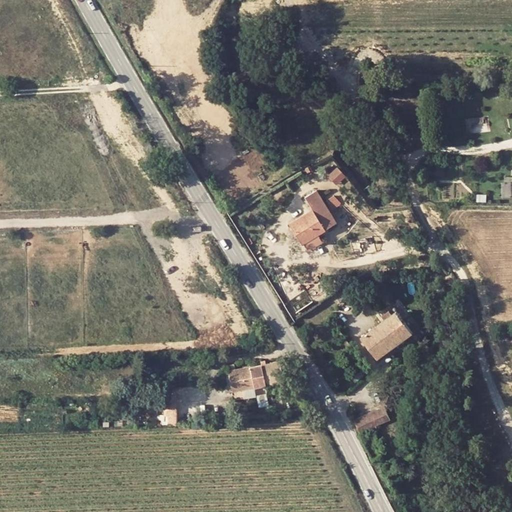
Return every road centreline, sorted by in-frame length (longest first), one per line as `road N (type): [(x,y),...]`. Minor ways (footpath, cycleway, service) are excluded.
road 1 (primary): [(382,511),(293,342),(88,0)]
road 2 (residential): [(292,0),(303,33),(388,140),(423,220),(469,288),(477,337),(511,434)]
road 3 (track): [(173,0),(185,74),(234,176)]
